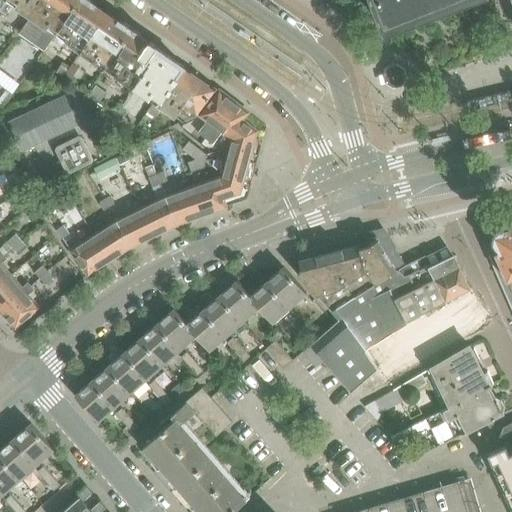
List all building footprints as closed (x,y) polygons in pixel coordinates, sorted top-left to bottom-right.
[(9,0),(56,32),(78,0),(9,0)] [(121,23),(106,13),(91,2),(90,0),(78,0),(56,32),(106,66),(132,28),(124,22),(121,23)] [(373,0),(382,22),(440,0),(373,0)] [(216,90),(183,67),(184,67),(156,47),(156,46),(156,45),(155,44),(151,41),(149,40),(147,41),(140,36),(140,33),(132,28),(106,66),(134,85),(133,87),(157,103),(183,121),(196,115),(216,90)] [(61,77),(76,57),(72,54),(65,63),(61,61),(53,72),(61,77)] [(71,78),(78,68),(72,64),(65,74),(71,78)] [(406,78),(404,69),(396,64),(387,66),(382,74),(385,83),(392,88),(401,86),(406,78)] [(100,101),(106,93),(96,85),(90,94),(100,101)] [(206,138),(233,101),(219,90),(200,115),(208,121),(199,133),(206,138)] [(22,151),(87,121),(73,91),(8,121),(22,151)] [(228,137),(241,120),(247,112),(233,101),(206,138),(212,143),(221,131),(228,137)] [(153,116),(160,107),(154,102),(147,112),(153,116)] [(247,162),(256,131),(241,120),(228,137),(233,140),(229,157),(247,162)] [(57,149),(57,150),(67,170),(67,171),(68,171),(69,171),(71,170),(90,161),(90,160),(91,160),(91,159),(90,159),(80,138),(79,138),(79,137),(78,138),(60,146),(58,148),(57,148),(57,149)] [(206,154),(189,141),(182,149),(195,159),(206,154)] [(204,167),(206,160),(206,154),(195,159),(204,167)] [(239,193),(247,162),(229,157),(224,176),(216,178),(223,198),(239,193)] [(204,167),(195,159),(188,162),(191,172),(204,167)] [(68,177),(59,161),(43,170),(51,186),(68,177)] [(98,181),(120,168),(116,161),(94,174),(98,181)] [(201,216),(190,187),(173,193),(159,162),(152,165),(156,174),(160,184),(166,197),(176,225),(201,216)] [(160,184),(156,174),(148,177),(152,187),(160,184)] [(223,198),(216,178),(190,187),(201,216),(225,207),(223,198)] [(64,199),(55,185),(39,195),(48,209),(64,199)] [(114,204),(110,197),(105,199),(109,207),(114,204)] [(176,225),(166,197),(140,208),(153,236),(176,225)] [(109,207),(105,199),(100,202),(104,209),(109,207)] [(153,236),(140,208),(116,221),(131,247),(153,236)] [(131,247),(116,221),(93,235),(109,261),(131,247)] [(69,234),(63,225),(56,230),(63,238),(69,234)] [(511,226),(505,228),(501,229),(497,231),(494,234),(492,238),(492,242),(493,246),(495,251),(496,254),(511,291),(511,226)] [(13,247),(21,240),(16,234),(8,241),(13,247)] [(109,261),(93,235),(70,250),(88,274),(109,261)] [(346,281),(389,255),(379,239),(294,261),(290,265),(324,304),(350,289),(346,281)] [(18,253),(26,246),(21,240),(13,247),(18,253)] [(0,285),(11,276),(0,263),(6,258),(3,255),(0,257),(0,285)] [(331,312),(397,270),(396,269),(396,266),(389,255),(346,281),(350,289),(324,304),(331,312)] [(421,314),(470,289),(453,255),(429,267),(428,265),(405,276),(398,270),(397,270),(331,312),(338,320),(342,317),(365,349),(421,314)] [(40,278),(48,271),(42,265),(35,272),(40,278)] [(306,293),(283,267),(266,282),(289,307),(306,293)] [(45,284),(53,277),(48,271),(40,278),(45,284)] [(0,310),(2,313),(31,286),(27,282),(22,287),(11,276),(0,285),(0,310)] [(259,307),(249,296),(250,296),(236,280),(219,296),(242,322),(258,308),(259,307)] [(289,307),(266,282),(250,296),(249,296),(259,307),(258,308),(271,323),(289,307)] [(38,308),(28,296),(27,295),(34,290),(31,286),(2,313),(15,328),(38,308)] [(242,322),(219,296),(202,310),(225,336),(242,322)] [(196,336),(187,324),(174,309),(158,323),(180,349),(196,336)] [(225,336),(202,310),(187,324),(196,336),(209,351),(225,336)] [(442,348),(427,324),(421,314),(365,349),(378,367),(377,368),(386,383),(442,348)] [(378,367),(365,349),(342,317),(338,320),(310,345),(350,391),(377,368),(378,367)] [(180,349),(158,323),(141,337),(163,364),(180,349)] [(163,364),(141,337),(124,352),(147,378),(163,364)] [(241,347),(233,338),(228,342),(236,352),(241,347)] [(292,360),(275,340),(266,348),(283,368),(292,360)] [(493,383),(487,372),(483,374),(476,360),(478,359),(474,349),(471,350),(468,344),(429,367),(448,406),(490,387),(491,386),(490,384),(493,383)] [(249,356),(241,347),(236,352),(244,361),(249,356)] [(147,378),(124,352),(108,366),(131,392),(147,378)] [(195,361),(187,352),(181,357),(189,366),(195,361)] [(203,370),(195,361),(189,366),(197,375),(203,370)] [(131,392),(108,366),(91,380),(115,406),(131,392)] [(405,395),(426,383),(421,374),(400,386),(405,395)] [(115,406),(91,380),(74,395),(97,421),(115,406)] [(163,389),(155,380),(148,385),(157,395),(163,389)] [(502,413),(504,407),(500,399),(495,397),(490,387),(448,406),(448,407),(443,409),(449,420),(453,418),(462,435),(503,414),(502,413)] [(231,511),(246,500),(210,458),(181,424),(195,412),(217,436),(225,429),(232,422),(211,398),(202,388),(168,417),(171,421),(143,447),(199,511),(231,511)] [(171,399),(163,389),(157,395),(165,404),(171,399)] [(384,416),(375,400),(365,406),(377,420),(384,416)] [(130,418),(122,408),(116,413),(124,423),(130,418)] [(138,427),(130,418),(124,423),(132,432),(138,427)] [(53,449),(30,423),(14,437),(37,464),(53,449)] [(511,511),(511,429),(508,432),(503,444),(504,447),(487,454),(491,462),(489,463),(511,511)] [(37,464),(14,437),(0,449),(0,455),(20,479),(37,464)] [(20,479),(0,455),(0,487),(4,492),(20,479)] [(52,475),(43,466),(37,471),(46,481),(52,475)] [(60,485),(52,475),(46,481),(54,490),(60,485)] [(478,511),(467,476),(334,510),(334,511),(478,511)] [(94,511),(102,505),(99,502),(90,510),(82,501),(91,493),(85,486),(76,494),(78,497),(61,511),(94,511)] [(19,504),(11,495),(5,500),(13,509),(19,504)]
